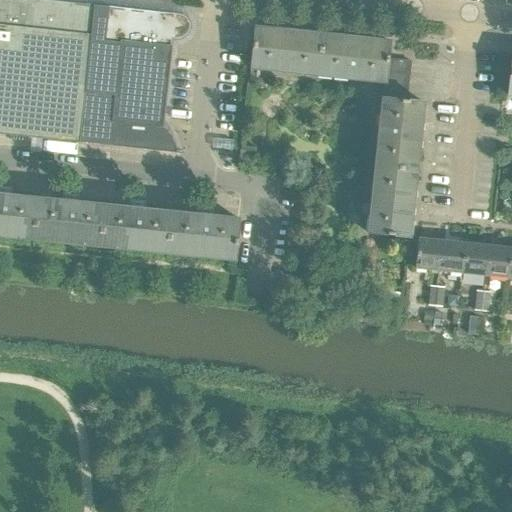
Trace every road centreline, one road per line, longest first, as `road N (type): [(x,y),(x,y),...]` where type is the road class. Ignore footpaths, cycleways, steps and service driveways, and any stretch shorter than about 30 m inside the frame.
road 1 (residential): [(454,233),(471,14)]
road 2 (residential): [(0,158),(196,180)]
road 3 (residential): [(196,180),(216,0)]
road 4 (residential): [(196,180),(263,190),(256,296)]
